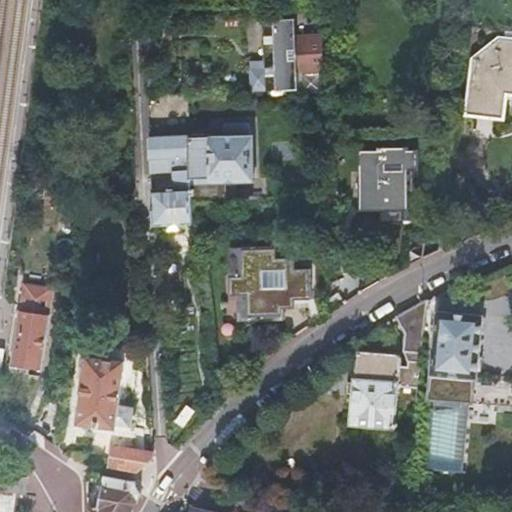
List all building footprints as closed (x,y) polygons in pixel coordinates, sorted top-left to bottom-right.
[(302,73),(329,73),(328,39),(302,39),(301,21),(270,21),(271,63),(252,64),(253,91),(302,90),(302,73)] [(479,61),(474,114),(509,118),(511,94),(511,93),(511,39),(501,38),(479,61)] [(190,160),(191,179),(192,203),(226,202),(225,178),(250,177),(248,129),(223,130),(223,143),(209,144),(209,137),(151,140),(152,161),(190,160)] [(424,169),(424,148),(415,148),(415,145),(384,148),(365,148),(365,169),(372,169),(371,189),(385,189),(385,208),(385,221),(409,221),(409,209),(414,209),(414,169),(424,169)] [(156,225),(193,223),(192,203),(191,179),(190,160),(152,161),(153,173),(173,172),(174,188),(154,189),(156,225)] [(372,169),(365,169),(365,208),(385,208),(385,189),(371,189),(372,169)] [(281,247),(246,247),(246,274),(239,274),(239,294),(251,294),(251,314),(266,314),(266,318),(286,318),(285,298),(316,297),(315,268),(300,268),(300,257),(281,257),(281,247)] [(54,290),(24,285),(20,307),(12,367),(42,371),(50,317),(54,290)] [(406,314),(400,318),(409,331),(408,349),(414,361),(413,368),(404,366),(404,361),(399,354),(363,350),(360,379),(357,378),(357,384),(355,394),(353,424),(396,429),(401,388),(420,390),(429,301),(421,306),(412,311),(406,314)] [(487,315),(440,310),(423,467),(463,471),(470,401),(475,402),(478,378),(480,378),(487,315)] [(126,364),(87,358),(77,424),(116,431),(117,427),(130,429),(134,408),(120,405),(126,364)] [(114,446),(109,468),(138,473),(153,459),(152,453),(114,446)] [(0,473),(0,476),(0,491),(17,494),(26,495),(29,477),(0,473)] [(100,506),(105,476),(99,475),(96,499),(88,498),(88,505),(100,506)] [(136,482),(105,476),(100,506),(88,505),(88,511),(132,511),(135,506),(142,495),(136,482)]
